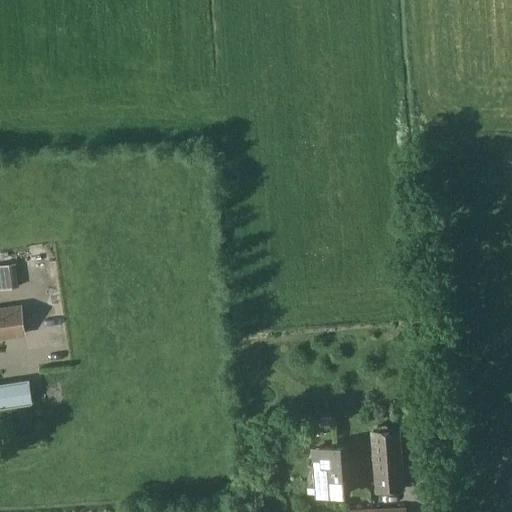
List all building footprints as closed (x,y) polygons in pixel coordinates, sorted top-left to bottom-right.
[(14,264),(0,266),(0,289),(18,288),(14,264)] [(0,338),(25,335),(21,307),(0,309),(0,338)] [(29,380),(0,384),(0,408),(32,403),(29,380)] [(374,432),(378,492),(404,491),(400,430),(374,432)] [(315,497),(349,495),(347,447),(312,449),(315,497)]
